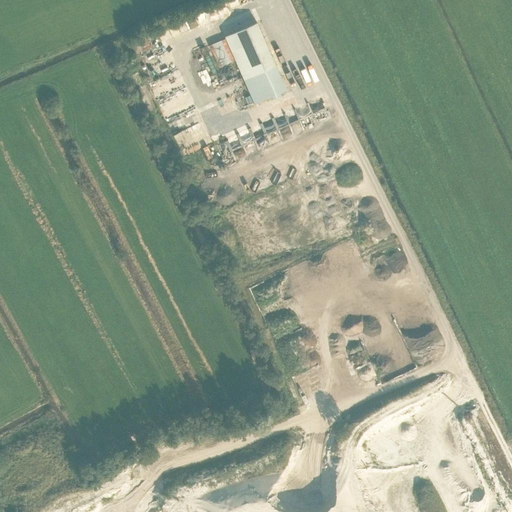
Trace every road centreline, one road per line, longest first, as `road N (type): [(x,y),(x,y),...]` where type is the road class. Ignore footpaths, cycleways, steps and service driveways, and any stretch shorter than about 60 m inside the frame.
road 1 (unknown): [(279,0),(186,43),(214,116),(220,122),(246,115),(323,77)]
road 2 (track): [(455,355),(511,461)]
